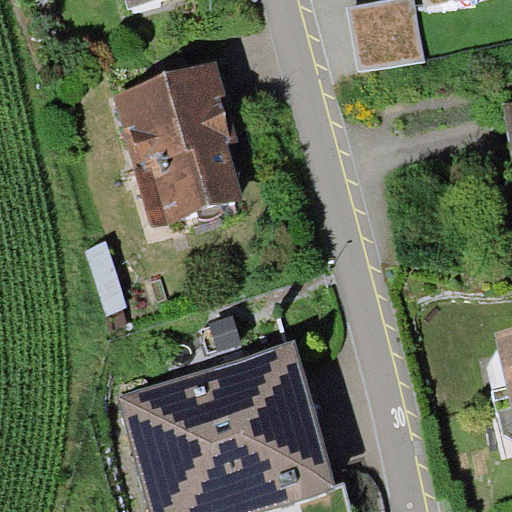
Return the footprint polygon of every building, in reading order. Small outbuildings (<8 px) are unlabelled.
[(125,0),(128,10),(165,0),(125,0)] [(413,0),(407,0),(348,9),(358,74),(423,64),(413,0)] [(426,0),(429,11),(476,1),(475,0),(426,0)] [(152,235),(245,208),(229,151),(238,148),(215,68),(112,98),(152,235)] [(511,104),(503,106),(511,150),(511,104)] [(511,334),(494,339),(511,403),(511,334)] [(152,511),(257,511),(336,488),(294,351),(120,404),(152,511)]
